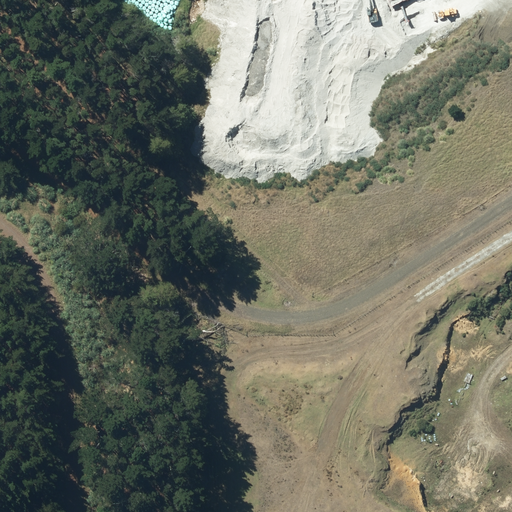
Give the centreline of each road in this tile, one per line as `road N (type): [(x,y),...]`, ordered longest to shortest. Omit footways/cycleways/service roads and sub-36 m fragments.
road 1 (unclassified): [(511,200),(350,301),(263,316),(184,286),(41,159),(0,139)]
road 2 (unclassified): [(0,228),(26,259),(55,319),(69,511)]
